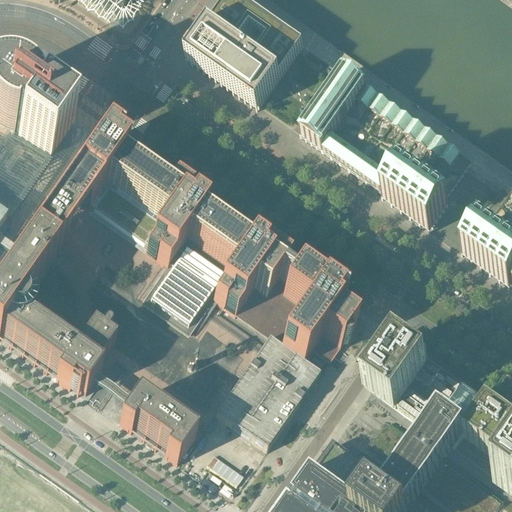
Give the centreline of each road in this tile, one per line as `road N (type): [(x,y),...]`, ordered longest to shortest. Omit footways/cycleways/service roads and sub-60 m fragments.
road 1 (secondary): [(511,342),(138,79)]
road 2 (secondary): [(111,106),(410,316)]
road 3 (residential): [(267,511),(410,316)]
road 4 (secondary): [(177,511),(0,385)]
road 5 (secondary): [(0,418),(131,511)]
road 6 (secondary): [(123,69),(52,23),(0,13)]
road 7 (secondary): [(410,316),(511,388)]
road 8 (secondary): [(0,57),(41,63),(111,106)]
